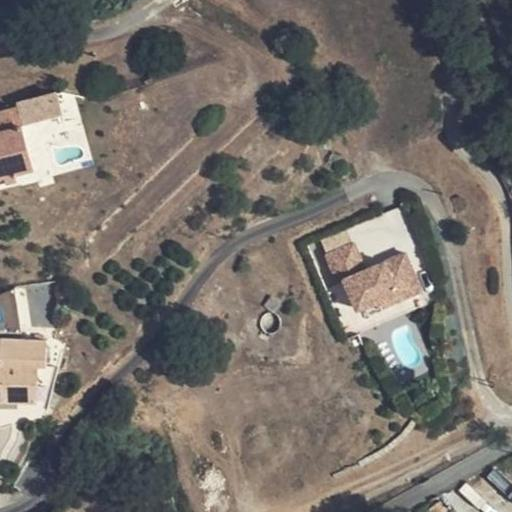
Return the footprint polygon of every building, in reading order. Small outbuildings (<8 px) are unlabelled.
[(20,108),(0,112),(0,179),(37,170),(20,108)] [(319,150),(331,149),(330,140),(318,141),(319,150)] [(345,279),(360,315),(427,287),(410,247),(369,264),(359,239),(326,252),(339,282),(345,279)] [(0,305),(0,343),(13,338),(4,304),(0,305)] [(38,366),(0,365),(0,402),(38,403),(38,366)] [(3,443),(4,440),(0,438),(0,463),(14,468),(20,452),(3,443)] [(43,481),(42,470),(30,464),(15,488),(32,498),(43,481)]
